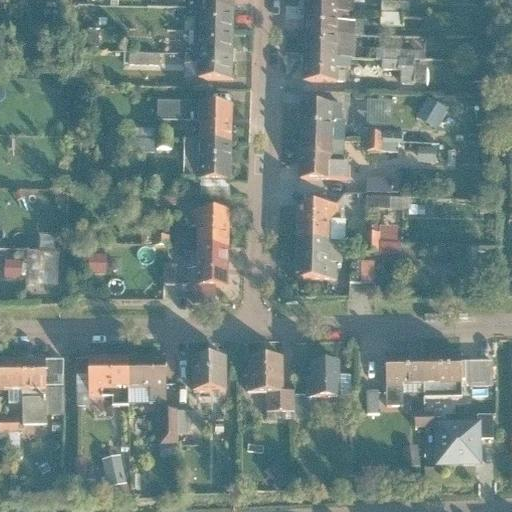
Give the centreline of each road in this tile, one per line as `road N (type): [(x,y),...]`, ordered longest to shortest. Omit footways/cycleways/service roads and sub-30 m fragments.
road 1 (residential): [(255,331),(269,0)]
road 2 (residential): [(511,328),(255,331)]
road 3 (residential): [(255,331),(0,335)]
